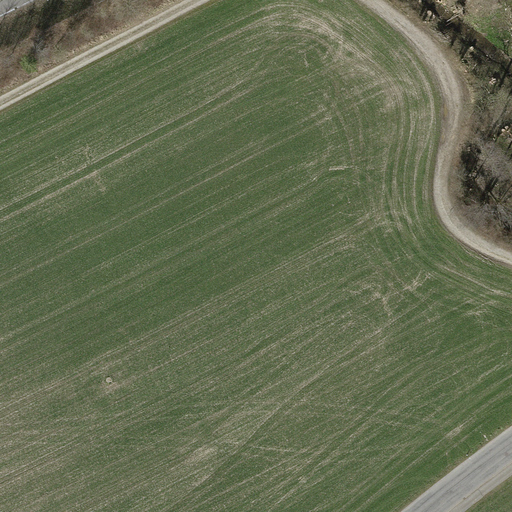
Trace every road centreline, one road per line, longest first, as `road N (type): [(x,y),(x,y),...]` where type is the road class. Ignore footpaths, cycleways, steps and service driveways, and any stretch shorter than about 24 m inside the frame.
road 1 (track): [(511,258),(474,242),(445,210),(439,185),(449,96),(435,59),(366,0)]
road 2 (track): [(201,0),(0,100)]
